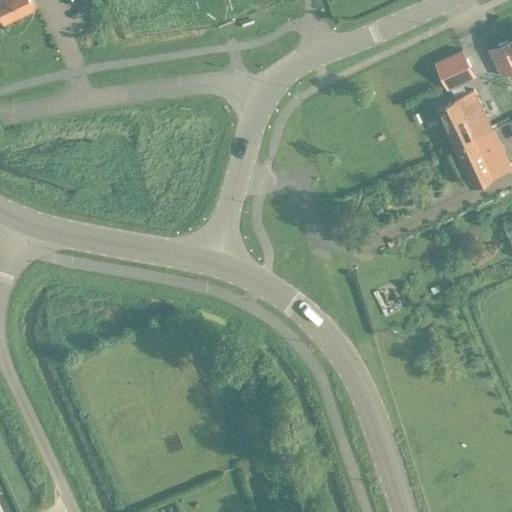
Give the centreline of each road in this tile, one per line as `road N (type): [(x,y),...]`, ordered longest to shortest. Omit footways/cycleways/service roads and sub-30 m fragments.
road 1 (tertiary): [(407,511),(368,395),(339,341),(287,289),(215,256)]
road 2 (tertiary): [(215,256),(262,90),(277,69),(319,48)]
road 3 (tertiary): [(31,215),(215,256)]
road 4 (unclassified): [(74,503),(0,343)]
road 5 (tertiary): [(319,48),(433,0)]
